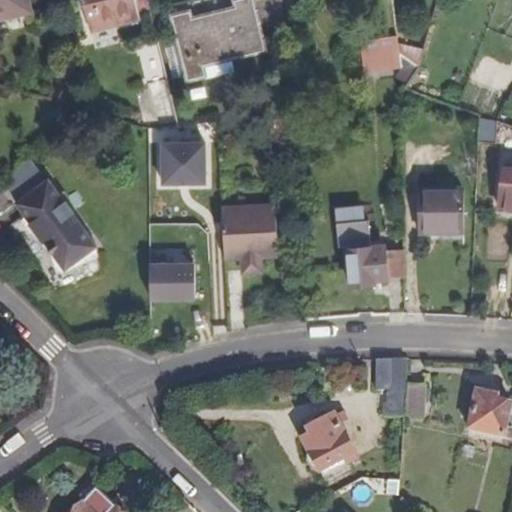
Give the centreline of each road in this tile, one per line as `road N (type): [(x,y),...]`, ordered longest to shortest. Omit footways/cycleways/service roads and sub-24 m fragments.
road 1 (residential): [(511,344),(444,336),(275,344),(175,365),(101,399)]
road 2 (residential): [(218,511),(101,399)]
road 3 (residential): [(101,399),(0,295)]
road 4 (residential): [(101,399),(0,465)]
